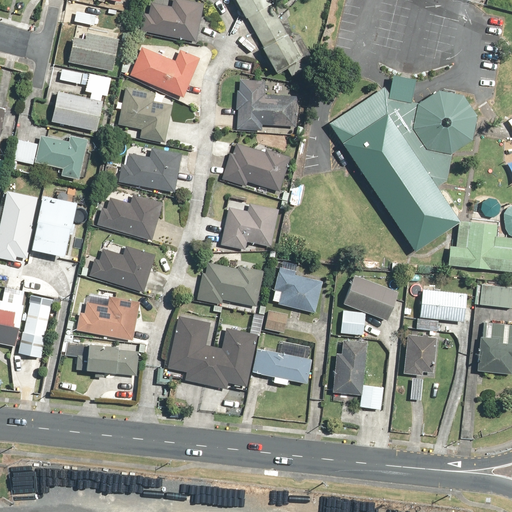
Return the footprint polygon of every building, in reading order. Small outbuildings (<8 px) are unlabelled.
[(141,13),(138,31),(194,40),(200,4),(177,0),(172,0),(171,7),(150,3),(148,14),(141,13)] [(305,62),(264,1),(264,0),(227,0),(241,20),(244,18),(262,46),(256,50),(274,76),(284,69),(288,74),(305,62)] [(96,13),(76,10),(75,19),(94,23),(96,13)] [(82,39),(70,36),(66,61),(109,69),(115,34),(84,29),(82,39)] [(139,46),(125,75),(179,99),(197,59),(177,50),(172,61),(139,46)] [(81,74),(60,70),(58,81),(79,85),(81,74)] [(327,127),(413,262),(457,230),(431,188),(457,168),(456,150),(470,133),(474,114),(471,108),(467,96),(447,92),(430,99),(425,89),(387,76),(377,85),(327,127)] [(236,110),(235,129),(258,131),(259,126),(290,128),(293,102),(263,99),(265,81),(240,79),(239,91),(235,91),(233,110),(236,110)] [(153,93),(124,87),(116,124),(137,129),(135,138),(163,144),(171,106),(151,102),(153,93)] [(100,104),(53,94),(47,124),(93,134),(100,104)] [(40,134),(39,136),(32,162),(59,169),(57,176),(75,181),(86,142),(68,137),(66,142),(40,134)] [(34,144),(16,140),(11,160),(30,165),(34,144)] [(229,154),(219,176),(242,186),(245,180),(275,193),(291,158),(267,148),(264,155),(236,142),(230,154),(229,154)] [(118,164),(114,183),(172,193),(179,155),(149,150),(148,158),(126,154),(124,165),(118,164)] [(39,194),(6,188),(0,218),(0,254),(15,257),(16,253),(26,255),(39,194)] [(80,199),(43,191),(31,248),(68,256),(80,199)] [(100,207),(95,223),(147,240),(159,204),(131,194),(128,204),(110,198),(106,209),(100,207)] [(246,212),(226,207),(217,245),(240,251),(242,242),(265,248),(274,210),(248,203),(246,212)] [(457,245),(447,244),(445,264),(511,270),(511,235),(496,234),(497,222),(460,218),(457,245)] [(91,257),(85,275),(140,293),(152,257),(126,248),(124,256),(103,249),(99,259),(91,257)] [(408,265),(391,263),(390,271),(407,273),(408,265)] [(199,274),(192,299),(218,306),(220,299),(254,308),(264,271),(237,264),(235,272),(206,264),(203,275),(199,274)] [(292,270),(275,266),(269,289),(278,291),(274,306),(309,315),(318,281),(291,274),(292,270)] [(396,292),(351,275),(339,305),(385,322),(396,292)] [(511,286),(478,284),(476,305),(510,308),(511,287),(511,286)] [(416,313),(415,313),(413,329),(434,331),(435,319),(461,322),(464,294),(419,290),(416,313)] [(77,314),(74,328),(130,341),(139,303),(107,295),(105,306),(86,302),(83,315),(77,314)] [(20,304),(0,300),(0,345),(12,348),(20,304)] [(49,306),(26,301),(16,354),(38,358),(49,306)] [(351,311),(340,310),(338,333),(359,335),(359,339),(363,339),(365,323),(361,322),(361,315),(350,314),(351,311)] [(209,324),(178,316),(165,366),(184,370),(181,382),(223,392),(226,383),(245,388),(249,373),(301,386),(308,361),(255,347),(258,335),(224,326),(218,347),(204,344),(209,324)] [(479,337),(476,337),(473,372),(509,375),(511,360),(511,324),(511,325),(480,322),(479,337)] [(405,340),(400,373),(419,376),(419,372),(429,373),(434,339),(407,335),(406,340),(405,340)] [(331,352),(328,393),(356,395),(355,408),(378,410),(379,388),(362,387),(365,344),(342,342),(342,353),(331,352)] [(112,346),(82,344),(81,371),(135,374),(136,353),(112,351),(112,346)] [(421,379),(410,378),(407,399),(417,401),(421,379)]
